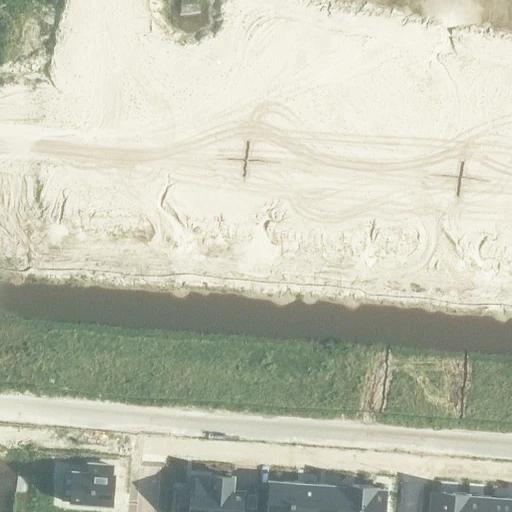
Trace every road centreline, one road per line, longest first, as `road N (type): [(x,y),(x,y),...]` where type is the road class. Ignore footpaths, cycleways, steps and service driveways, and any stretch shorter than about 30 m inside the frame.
road 1 (residential): [(0,141),(444,196)]
road 2 (residential): [(415,440),(148,423)]
road 3 (residential): [(444,196),(415,440)]
road 4 (residential): [(148,423),(0,413)]
